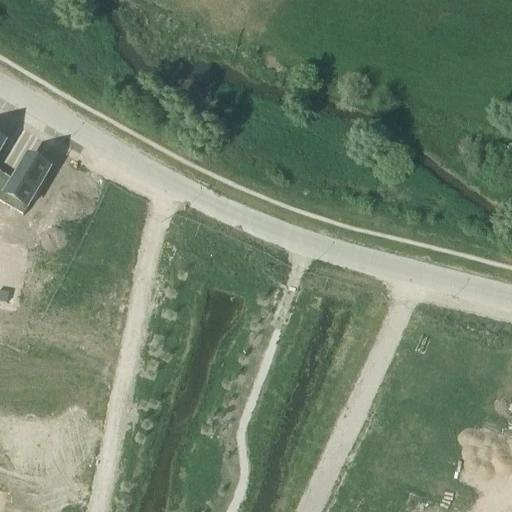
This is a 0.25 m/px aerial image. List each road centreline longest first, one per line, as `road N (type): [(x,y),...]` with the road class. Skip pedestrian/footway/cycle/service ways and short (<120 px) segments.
road 1 (residential): [(160,179),(91,511)]
road 2 (residential): [(160,179),(308,245),(414,273)]
road 3 (residential): [(307,511),(414,273)]
road 4 (residential): [(0,87),(160,179)]
